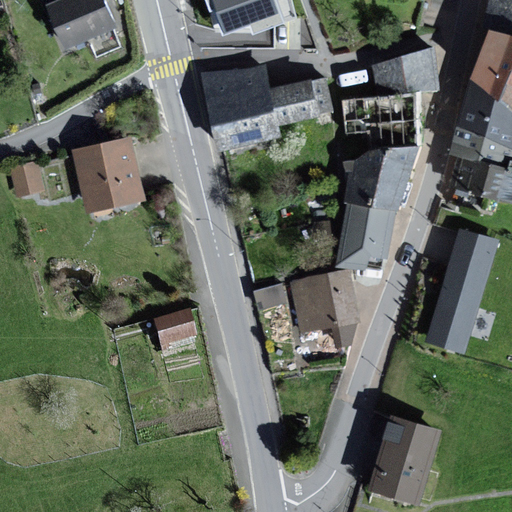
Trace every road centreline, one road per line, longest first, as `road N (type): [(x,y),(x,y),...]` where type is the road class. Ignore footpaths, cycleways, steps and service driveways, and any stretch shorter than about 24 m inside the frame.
road 1 (tertiary): [(473,0),(423,208),(322,484),(273,508)]
road 2 (tertiary): [(172,68),(273,508)]
road 3 (residential): [(172,68),(63,124),(0,143)]
road 4 (residential): [(322,51),(169,57)]
